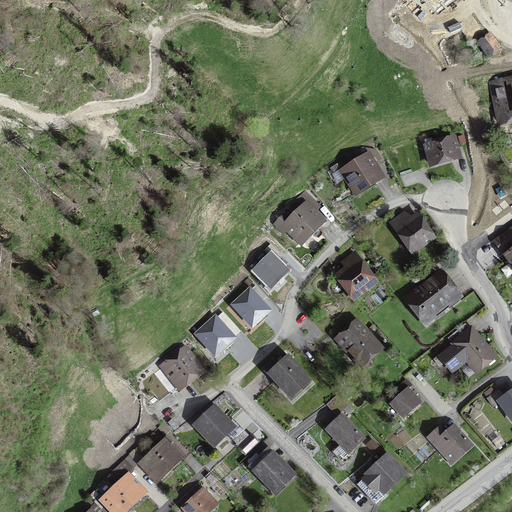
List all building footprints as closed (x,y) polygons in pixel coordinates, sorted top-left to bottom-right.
[(490,39),(482,44),(489,53),(496,48),(490,39)] [(500,122),(511,120),(511,80),(493,85),(500,122)] [(450,160),(449,159),(446,160),(445,157),(458,153),(454,139),(426,146),(431,165),(450,160)] [(342,169),(334,174),(339,182),(347,177),(357,193),(364,189),(363,188),(373,181),(374,182),(381,178),(367,156),(343,171),(342,169)] [(305,205),(284,226),(301,243),(322,222),(305,205)] [(404,214),(391,223),(398,234),(400,232),(407,243),(409,242),(414,250),(413,251),(413,252),(433,238),(418,216),(409,222),(404,214)] [(502,253),(511,245),(511,228),(494,242),(502,253)] [(380,281),(355,250),(340,261),(344,266),(333,275),(354,302),(380,281)] [(288,270),(271,254),(255,269),(272,286),(288,270)] [(446,303),(447,305),(447,306),(459,297),(441,273),(407,299),(414,308),(417,306),(420,311),(418,313),(425,323),(435,315),(433,313),(446,303)] [(250,291),(234,306),(252,325),(268,311),(250,291)] [(233,339),(216,320),(198,336),(215,355),(233,339)] [(357,324),(339,340),(362,365),(379,349),(357,324)] [(440,355),(453,371),(467,359),(477,371),(492,357),(493,358),(493,357),(471,330),(453,345),(454,346),(450,350),(449,348),(440,355)] [(183,383),(185,385),(202,371),(185,350),(144,382),(159,400),(169,392),(170,393),(183,383)] [(310,381),(282,351),(263,368),(289,396),(298,387),(300,390),(310,381)] [(420,404),(407,389),(411,385),(406,380),(396,390),(400,395),(391,403),(404,418),(420,404)] [(487,399),(493,407),(500,402),(511,418),(511,393),(504,399),(498,391),(487,399)] [(344,409),(349,414),(353,410),(338,394),(327,404),(338,415),(344,409)] [(233,440),(243,431),(233,420),(229,424),(215,409),(197,426),(214,445),(226,433),(233,440)] [(342,415),(326,430),(340,445),(333,452),(341,461),(364,439),(342,415)] [(179,426),(172,419),(168,423),(174,430),(179,426)] [(164,423),(158,428),(165,436),(171,430),(164,423)] [(439,428),(428,438),(451,463),(471,444),(454,426),(445,434),(439,428)] [(251,436),(242,445),(248,451),(257,442),(251,436)] [(154,452),(170,469),(183,457),(174,448),(177,446),(172,442),(170,444),(167,440),(154,452)] [(147,474),(149,472),(157,480),(170,469),(154,452),(140,466),(147,474)] [(266,452),(250,467),(267,484),(268,483),(277,492),(294,475),(273,454),(270,456),(266,452)] [(133,468),(138,464),(130,455),(125,460),(133,468)] [(403,473),(388,457),(358,485),(375,504),(386,494),(384,492),(403,473)] [(113,471),(120,477),(116,480),(120,484),(115,488),(131,505),(144,493),(136,485),(138,483),(131,475),(128,477),(126,475),(133,468),(125,460),(113,471)] [(113,511),(123,511),(131,505),(115,488),(103,500),(113,511)] [(187,511),(207,511),(216,503),(203,489),(196,494),(198,496),(184,508),(187,511)]
